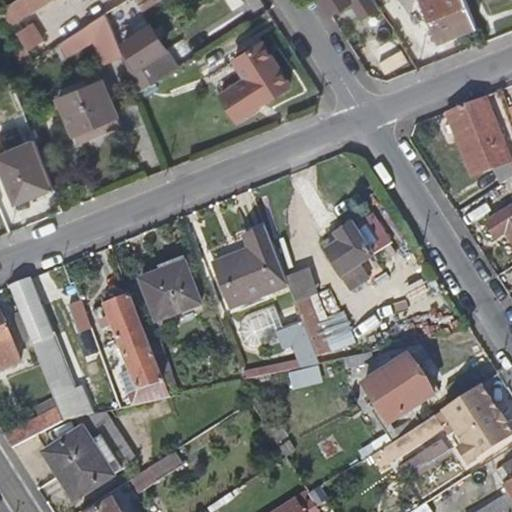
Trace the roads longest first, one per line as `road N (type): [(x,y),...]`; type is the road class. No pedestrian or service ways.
road 1 (residential): [(0,263),(367,114)]
road 2 (residential): [(511,345),(367,114)]
road 3 (residential): [(367,114),(511,57)]
road 4 (residential): [(367,114),(293,0)]
